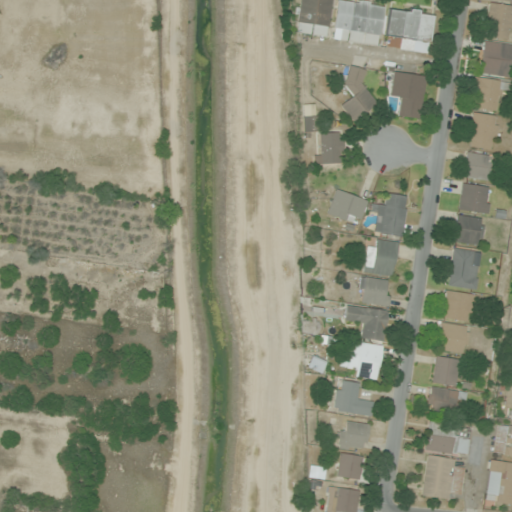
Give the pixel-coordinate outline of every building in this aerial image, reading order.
[(297,0),(293,33),(326,38),(330,0),(297,0)] [(378,46),(382,5),(340,0),(334,0),(330,41),(378,46)] [(483,37),(510,41),(511,27),(511,6),(488,3),(483,37)] [(383,48),(427,54),(432,13),(388,7),(383,48)] [(477,73),(508,78),(511,48),(511,46),(481,41),(477,73)] [(341,90),(346,91),(340,114),(365,120),(372,93),(360,90),(365,70),(348,65),(341,90)] [(396,116),(419,119),(424,75),(391,71),(388,95),(398,97),(396,116)] [(496,111),(499,81),(475,78),(471,108),(496,111)] [(468,147),(491,150),(495,116),(471,113),(468,147)] [(318,116),(301,116),(301,133),(318,133),(318,116)] [(339,133),(319,133),(319,155),(312,155),(312,164),(339,164),(339,133)] [(461,177),(485,181),(489,156),(465,152),(461,177)] [(487,214),(490,187),(460,184),(457,211),(487,214)] [(323,214),(347,223),(349,217),(358,220),(365,201),(332,189),(323,214)] [(370,202),(369,211),(375,212),(373,234),(401,237),(405,196),(383,194),(383,203),(370,202)] [(478,245),(481,219),(454,216),(452,243),(478,245)] [(361,272),(390,278),(396,243),(376,240),(374,250),(366,248),(361,272)] [(446,287),(473,290),(476,264),(468,263),(470,251),(451,248),(446,287)] [(390,282),(362,277),(357,302),(385,307),(390,282)] [(469,293),(443,293),(442,320),(468,321),(469,293)] [(385,311),(344,305),(341,323),(362,326),(360,338),(381,342),(385,311)] [(435,348),(462,354),(467,328),(440,323),(435,348)] [(380,347),(349,342),(344,373),(375,378),(380,347)] [(460,360),(435,356),(430,382),(456,387),(460,360)] [(367,416),(369,403),(358,402),(360,384),(336,381),(331,411),(367,416)] [(425,410),(459,416),(463,393),(430,386),(425,410)] [(470,425),(427,419),(422,451),(465,457),(470,425)] [(346,430),(338,429),(335,448),(363,452),(368,425),(347,422),(346,430)] [(511,425),(496,422),(490,453),(511,457),(511,425)] [(356,480),(361,457),(338,453),(334,476),(356,480)] [(449,501),(450,494),(459,495),(463,468),(454,467),(455,459),(425,455),(419,497),(449,501)] [(511,463),(489,460),(483,501),(511,505),(511,463)] [(353,511),(356,491),(326,487),(322,511),(353,511)]
